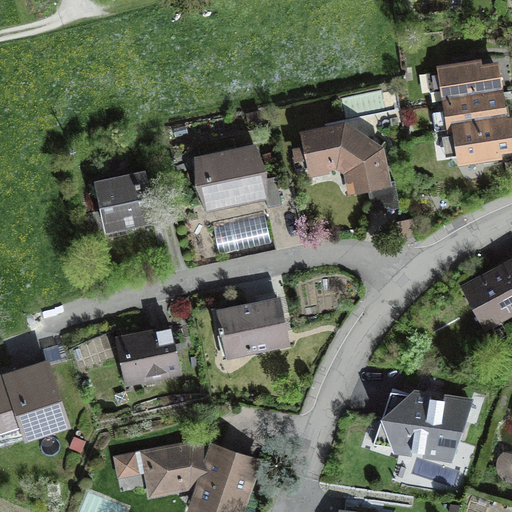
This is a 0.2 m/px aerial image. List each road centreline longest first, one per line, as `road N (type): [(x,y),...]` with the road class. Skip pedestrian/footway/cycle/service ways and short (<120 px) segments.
road 1 (residential): [(42,326),(321,255),(422,274)]
road 2 (residential): [(295,511),(339,381),(377,318),(422,274)]
